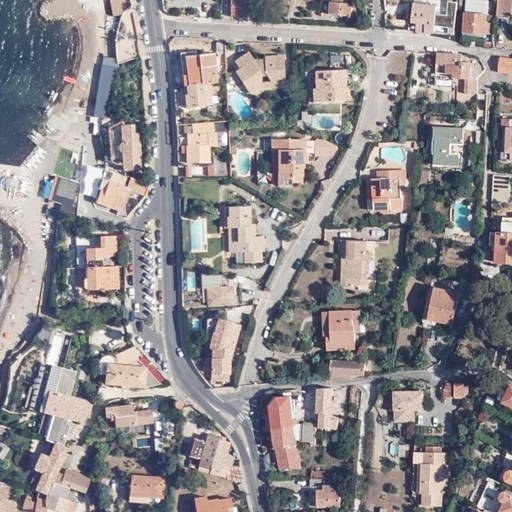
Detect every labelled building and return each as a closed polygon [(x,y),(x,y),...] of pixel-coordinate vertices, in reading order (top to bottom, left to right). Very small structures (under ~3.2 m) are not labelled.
[(230,0),(231,15),(248,15),(247,0),(230,0)] [(350,0),(332,0),(332,2),(329,2),(329,15),(349,16),(349,19),(353,19),(354,12),(349,12),(350,0)] [(485,34),(486,33),(486,23),(487,1),(469,0),(466,0),(466,13),(464,12),(463,32),(485,34)] [(511,16),(511,0),(498,0),(497,15),(511,16)] [(426,32),(434,33),(435,22),(436,9),(440,9),(442,9),(443,6),(414,4),(413,22),(417,23),(426,23),(426,32)] [(121,17),(131,15),(129,6),(124,12),(121,17)] [(115,58),(117,64),(118,61),(137,44),(134,20),(132,20),(131,15),(121,17),(116,32),(119,33),(119,38),(115,38),(115,47),(117,47),(118,58),(115,58)] [(417,23),(416,32),(426,32),(426,23),(417,23)] [(118,61),(117,64),(139,58),(137,44),(118,61)] [(180,53),(182,75),(187,74),(185,57),(196,55),(196,51),(180,53)] [(270,82),(284,82),(283,56),(264,57),(264,60),(264,65),(260,65),(260,63),(254,64),(254,60),(248,52),(235,61),(239,69),(235,72),(248,91),(260,83),(260,73),(265,73),(270,82)] [(183,87),(210,84),(216,83),(212,53),(196,55),(185,57),(187,74),(182,75),(183,87)] [(467,63),(467,55),(439,54),(437,74),(454,75),(454,79),(466,79),(466,94),(475,95),(475,91),(477,92),(478,76),(481,74),(479,73),(474,66),(473,63),(467,63)] [(511,59),(503,59),(502,59),(500,71),(511,73),(511,59)] [(476,63),(473,63),(474,66),(479,73),(481,74),(484,71),(482,66),(476,66),(476,63)] [(313,103),(345,101),(345,88),(346,88),(345,70),(315,71),(315,90),(312,90),(313,103)] [(285,88),(284,82),(270,82),(260,83),(248,91),(251,96),(263,90),(285,88)] [(174,92),(175,109),(205,106),(205,105),(212,104),(210,84),(183,87),(184,91),(174,92)] [(511,119),(503,119),(503,127),(507,127),(507,147),(506,152),(508,152),(508,160),(511,160),(511,119)] [(177,135),(178,144),(187,144),(187,145),(188,151),(188,163),(208,162),(209,162),(209,145),(208,131),(213,131),(213,122),(193,124),(193,134),(177,135)] [(124,171),(139,170),(138,162),(140,162),(138,133),(133,134),(133,125),(121,125),(122,143),(120,146),(120,150),(123,154),(124,171)] [(437,129),(436,143),(440,143),(440,151),(436,151),(434,166),(459,167),(459,155),(450,154),(451,144),(463,144),(464,130),(437,129)] [(216,131),(213,131),(208,131),(209,145),(216,145),(216,131)] [(477,145),(482,145),(486,145),(486,131),(478,132),(477,145)] [(333,155),(337,147),(317,137),(314,143),(314,156),(333,155)] [(272,140),(272,150),(278,150),(278,182),(302,182),(302,169),(302,161),(305,161),(304,140),(272,140)] [(215,176),(231,175),(230,157),(214,158),(214,162),(215,176)] [(130,177),(104,167),(98,189),(99,189),(102,179),(108,181),(105,190),(101,189),(101,190),(97,203),(119,210),(122,201),(130,177)] [(400,180),(405,180),(404,170),(391,171),(391,178),(378,179),(373,179),(374,199),(369,200),(370,211),(381,210),(385,210),(385,214),(394,213),(394,209),(400,209),(402,209),(401,190),(400,180)] [(391,178),(391,171),(377,172),(378,179),(391,178)] [(511,176),(495,176),(495,187),(511,187),(511,176)] [(61,203),(59,212),(76,216),(77,207),(72,206),(79,183),(58,177),(51,200),(61,203)] [(148,185),(130,177),(122,201),(126,203),(131,190),(144,195),(148,185)] [(102,179),(99,189),(101,190),(101,189),(105,190),(108,181),(102,179)] [(250,237),(250,224),(249,206),(224,207),(225,227),(228,227),(234,227),(235,242),(238,243),(238,252),(245,252),(245,263),(261,263),(261,251),(264,251),(263,237),(255,237),(250,237)] [(497,244),(497,250),(496,262),(511,262),(511,219),(504,219),(504,233),(491,233),(491,244),(495,244),(497,244)] [(234,227),(228,227),(229,252),(238,252),(238,243),(235,242),(234,227)] [(98,269),(117,269),(117,267),(103,268),(103,264),(103,256),(111,256),(111,258),(115,258),(115,256),(116,256),(115,236),(101,237),(101,249),(86,249),(87,270),(98,269)] [(365,260),(369,261),(371,261),(371,253),(375,253),(375,242),(344,240),(343,259),(348,260),(348,265),(347,265),(346,287),(359,287),(359,285),(367,286),(367,277),(365,277),(365,260)] [(117,288),(117,269),(98,269),(87,270),(87,289),(117,288)] [(481,305),(488,288),(479,286),(472,301),(481,305)] [(208,307),(233,306),(232,288),(207,289),(208,307)] [(460,293),(435,288),(428,319),(453,324),(460,293)] [(355,348),(354,333),(353,311),(330,312),(332,337),(327,337),(328,350),(355,348)] [(353,311),(354,333),(361,333),(360,311),(353,311)] [(324,337),(327,337),(332,337),(330,312),(323,313),(324,337)] [(211,373),(229,373),(229,355),(231,355),(232,349),(234,349),(240,325),(230,322),(226,336),(224,335),(220,349),(212,350),(212,358),(205,359),(205,371),(211,370),(211,373)] [(220,349),(224,335),(216,334),(212,350),(220,349)] [(115,356),(117,365),(129,362),(138,359),(133,347),(115,356)] [(114,361),(111,358),(101,363),(99,374),(105,375),(105,383),(121,384),(121,388),(127,388),(127,385),(144,387),(160,383),(138,359),(129,362),(117,365),(114,364),(114,361)] [(364,377),(364,374),(365,364),(364,364),(355,363),(352,362),(331,360),(331,375),(341,375),(364,377)] [(61,368),(41,362),(35,385),(37,386),(54,391),(61,368)] [(69,396),(75,372),(61,368),(54,391),(37,386),(36,389),(33,388),(28,410),(42,413),(51,416),(70,420),(77,422),(82,425),(84,421),(86,417),(89,412),(92,402),(69,396)] [(466,394),(466,380),(457,380),(457,394),(466,394)] [(338,412),(331,412),(333,387),(319,388),(318,413),(321,413),(320,428),(330,428),(330,427),(338,428),(337,420),(338,412)] [(415,409),(424,409),(424,391),(396,391),(396,409),(396,421),(416,421),(415,409)] [(279,468),(302,468),(296,439),(294,424),(291,396),(279,397),(270,407),(279,468)] [(109,407),(110,417),(110,420),(114,419),(115,427),(153,423),(151,410),(132,412),(131,405),(109,407)] [(45,437),(51,416),(42,413),(37,435),(45,437)] [(64,440),(70,420),(51,416),(45,437),(44,441),(45,441),(62,448),(64,440)] [(70,420),(64,440),(72,442),(82,425),(77,422),(70,420)] [(296,439),(304,441),(310,441),(310,445),(315,445),(317,424),(306,423),(294,424),(296,439)] [(199,465),(227,473),(228,467),(230,465),(232,458),(231,456),(226,454),(229,443),(225,441),(226,437),(220,435),(219,436),(208,433),(206,442),(194,439),(190,456),(201,459),(199,465)] [(45,441),(26,489),(34,490),(39,492),(47,495),(57,472),(55,472),(63,458),(68,450),(62,448),(45,441)] [(421,463),(419,493),(423,493),(422,505),(440,506),(441,494),(439,494),(439,490),(442,490),(446,491),(446,484),(449,484),(450,469),(444,469),(441,468),(441,465),(445,465),(446,453),(441,453),(427,452),(425,452),(414,451),(413,463),(419,463),(421,463)] [(60,484),(68,487),(85,492),(88,479),(77,472),(65,468),(63,474),(60,484)] [(47,495),(63,499),(68,487),(60,484),(63,474),(57,472),(47,495)] [(131,474),(130,495),(164,498),(165,477),(131,474)] [(331,486),(331,478),(327,478),(312,478),(310,478),(310,491),(319,491),(318,506),(340,506),(340,486),(331,486)] [(9,485),(0,482),(0,511),(12,511),(15,504),(4,500),(9,485)] [(311,506),(318,506),(319,491),(310,491),(311,506)] [(505,502),(509,494),(506,492),(503,493),(501,497),(503,501),(505,502)] [(511,511),(511,495),(509,494),(505,502),(501,511),(502,511),(511,511)] [(38,497),(36,502),(34,510),(35,510),(42,511),(45,511),(47,507),(62,511),(74,511),(77,504),(64,499),(63,499),(47,495),(45,499),(38,497)] [(164,498),(130,495),(130,501),(163,504),(164,498)] [(195,498),(196,511),(227,511),(226,506),(231,506),(230,498),(218,500),(217,498),(207,500),(206,497),(195,498)] [(34,510),(36,502),(32,501),(25,499),(23,507),(34,510)]
